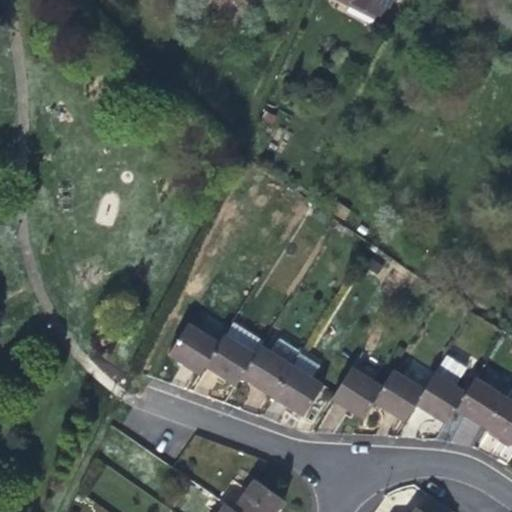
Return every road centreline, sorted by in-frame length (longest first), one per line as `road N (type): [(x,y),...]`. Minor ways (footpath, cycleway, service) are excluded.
road 1 (residential): [(131,392),(297,451),(342,455)]
road 2 (residential): [(342,455),(437,456),(485,470),(511,490)]
